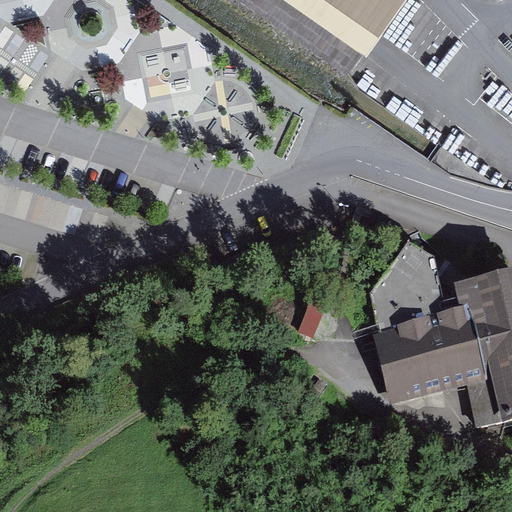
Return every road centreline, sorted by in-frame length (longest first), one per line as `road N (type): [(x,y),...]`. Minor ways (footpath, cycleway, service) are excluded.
road 1 (track): [(281,347),(162,400),(37,483),(15,511)]
road 2 (unknown): [(511,162),(293,0)]
road 3 (track): [(281,347),(332,367),(377,406),(511,454)]
road 4 (unclassified): [(321,170),(361,162),(511,210)]
